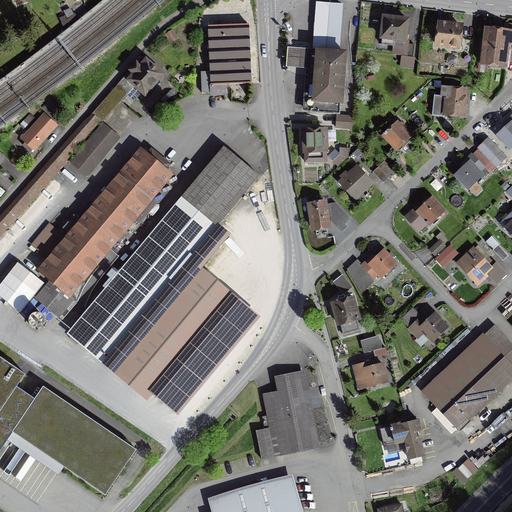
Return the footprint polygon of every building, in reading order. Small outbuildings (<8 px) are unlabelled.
[(315,2),(312,45),(337,47),(341,4),(315,2)] [(407,20),(384,18),(381,46),(403,49),(402,66),(412,67),(414,45),(404,44),(407,20)] [(461,27),(439,24),(436,45),(458,48),(461,27)] [(249,26),(209,27),(210,94),(225,94),(224,84),(250,84),(249,26)] [(171,30),(164,34),(169,42),(176,37),(171,30)] [(511,32),(489,31),(484,63),(505,66),(508,45),(511,44),(511,32)] [(337,47),(312,45),(311,49),(310,68),(306,112),(338,115),(343,48),(337,47)] [(310,68),(311,49),(287,47),(285,66),(310,68)] [(134,101),(142,91),(145,93),(162,74),(142,57),(92,113),(102,122),(126,94),(134,101)] [(443,88),(442,97),(434,96),(432,115),(445,116),(446,113),(463,115),(464,104),(468,104),(469,98),(465,98),(466,91),(443,88)] [(91,114),(0,217),(0,237),(67,162),(100,124),(91,114)] [(55,125),(42,114),(21,139),(34,151),(55,125)] [(338,115),(337,128),(349,128),(349,116),(338,115)] [(507,127),(498,135),(510,148),(511,146),(511,115),(503,123),(507,127)] [(398,123),(383,136),(397,151),(412,138),(398,123)] [(118,139),(100,124),(67,162),(85,177),(118,139)] [(325,130),(304,130),(304,161),(324,161),(325,130)] [(488,140),(478,149),(496,167),(505,158),(488,140)] [(241,160),(224,146),(181,196),(127,261),(107,285),(105,283),(96,293),(89,301),(92,303),(76,322),(69,331),(81,341),(109,364),(127,379),(146,396),(151,390),(223,304),(230,296),(219,287),(199,270),(208,260),(228,236),(216,226),(259,175),(241,160)] [(31,295),(56,317),(63,309),(71,300),(66,296),(75,286),(123,231),(171,175),(164,169),(145,153),(138,147),(116,173),(84,211),(53,246),(33,270),(44,280),(31,295)] [(338,155),(331,161),(337,168),(347,159),(348,149),(339,148),(338,155)] [(471,156),(453,173),(468,189),(486,171),(471,156)] [(398,159),(393,164),(402,174),(407,169),(398,159)] [(384,162),(379,166),(389,178),(394,173),(384,162)] [(379,166),(373,171),(384,182),(389,178),(379,166)] [(356,167),(339,182),(353,197),(370,182),(356,167)] [(428,197),(407,218),(421,232),(442,211),(428,197)] [(325,203),(309,206),(313,230),(330,227),(325,203)] [(329,204),(330,209),(343,223),(349,218),(336,203),(329,204)] [(439,242),(428,252),(433,258),(448,245),(440,236),(436,239),(439,242)] [(499,247),(492,252),(501,263),(508,258),(499,247)] [(449,248),(438,259),(444,265),(455,254),(449,248)] [(473,250),(458,265),(474,283),(490,268),(473,250)] [(373,258),(361,268),(368,277),(375,271),(381,278),(394,266),(382,253),(375,260),(373,258)] [(372,282),(368,277),(361,268),(356,261),(347,270),(361,293),(372,282)] [(341,278),(333,284),(342,294),(350,288),(341,278)] [(352,299),(332,304),(340,337),(360,332),(352,299)] [(229,309),(223,304),(151,390),(156,395),(166,403),(172,409),(240,329),(245,323),(241,319),(229,309)] [(413,308),(399,320),(416,340),(424,333),(431,342),(448,328),(434,311),(424,320),(413,308)] [(245,323),(240,329),(245,334),(255,323),(249,318),(245,323)] [(43,334),(46,332),(48,330),(49,327),(49,325),(48,322),(45,320),(43,319),(40,319),(37,320),(35,322),(34,325),(34,328),(35,331),(37,333),(40,334),(43,334)] [(511,351),(493,332),(425,396),(457,430),(511,378),(511,351)] [(377,335),(359,341),(363,353),(380,348),(377,335)] [(386,348),(374,351),(376,357),(388,354),(386,348)] [(0,357),(0,450),(3,446),(12,433),(14,434),(105,494),(125,464),(135,449),(41,387),(34,398),(25,392),(16,386),(24,374),(0,357)] [(380,361),(352,367),(358,389),(385,382),(380,361)] [(308,389),(305,372),(275,378),(277,391),(260,395),(266,427),(255,430),(261,458),(320,446),(312,410),(321,408),(316,388),(308,389)] [(416,421),(380,430),(386,453),(404,449),(407,460),(425,455),(416,421)] [(479,469),(467,457),(453,470),(465,483),(479,469)] [(300,511),(291,478),(211,501),(213,508),(214,511),(300,511)]
